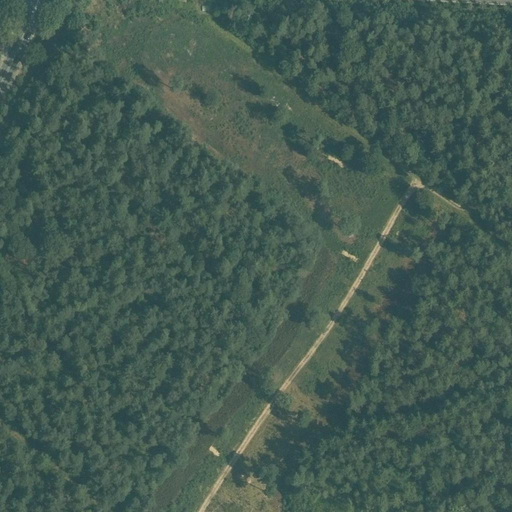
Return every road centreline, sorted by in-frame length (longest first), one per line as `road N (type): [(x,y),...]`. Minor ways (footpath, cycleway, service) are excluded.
road 1 (track): [(201,511),(412,189),(428,187),(511,248)]
road 2 (track): [(214,24),(428,187)]
road 3 (track): [(110,511),(0,423)]
